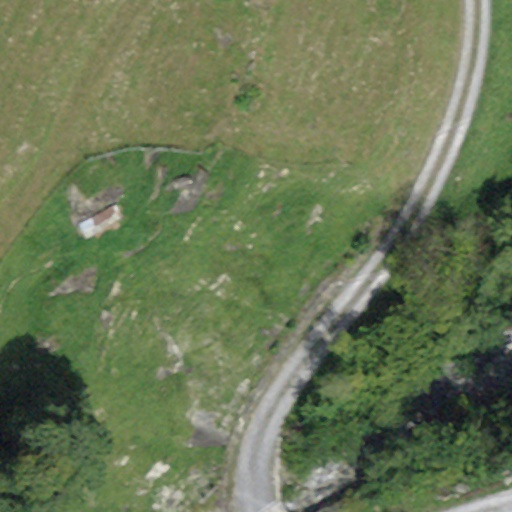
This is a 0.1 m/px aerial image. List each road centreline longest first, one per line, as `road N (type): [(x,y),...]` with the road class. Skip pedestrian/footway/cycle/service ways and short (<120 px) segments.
road 1 (track): [(472,0),(469,72),(440,156),(409,217),(258,421),(243,476),(248,511)]
road 2 (track): [(0,239),(138,0)]
